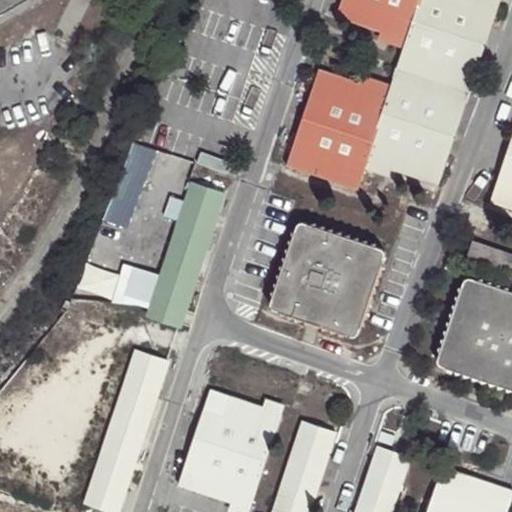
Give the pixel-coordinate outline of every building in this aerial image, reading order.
[(0,0),(0,22),(38,0),(0,0)] [(501,2),(495,0),(343,0),(336,21),(380,35),(406,43),(402,54),(390,89),(387,98),(362,90),(317,74),(285,168),(358,193),(364,174),(367,165),(395,174),(437,188),(501,2)] [(406,43),(380,35),(377,45),(402,54),(406,43)] [(387,98),(390,89),(365,80),(362,90),(387,98)] [(511,136),(488,205),(511,213),(511,136)] [(392,183),(395,174),(367,165),(364,174),(392,183)] [(179,328),(198,270),(206,248),(224,192),(194,183),(149,316),(179,328)] [(294,229),(270,305),(274,314),(353,340),(357,337),(383,258),(379,250),(302,226),(294,229)] [(511,256),(473,243),(466,262),(504,275),(503,278),(511,281),(511,279),(511,256)] [(206,248),(198,270),(204,272),(213,250),(206,248)] [(462,285),(438,359),(440,368),(511,392),(511,294),(470,280),(462,285)] [(117,511),(139,447),(146,424),(168,359),(138,351),(87,503),(117,511)] [(281,416),(263,410),(209,392),(179,486),(231,505),(249,511),(281,416)] [(266,401),(263,410),(281,416),(284,407),(266,401)] [(272,511),(307,511),(335,433),(303,421),(272,511)] [(146,424),(139,447),(146,450),(154,426),(146,424)] [(356,511),(390,511),(409,457),(378,447),(356,511)] [(445,459),(442,468),(460,474),(463,465),(445,459)] [(511,490),(460,474),(442,468),(426,511),(506,511),(511,495),(511,490)]
